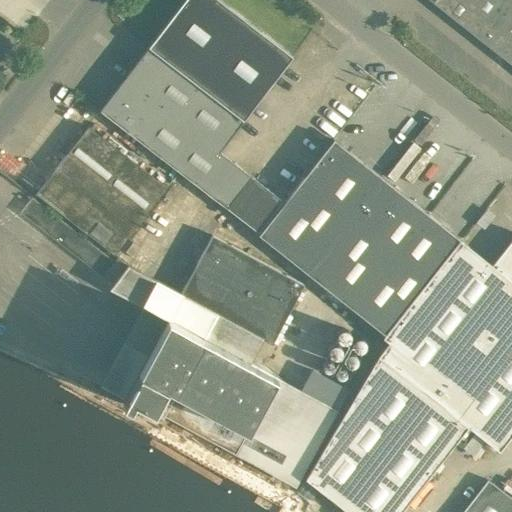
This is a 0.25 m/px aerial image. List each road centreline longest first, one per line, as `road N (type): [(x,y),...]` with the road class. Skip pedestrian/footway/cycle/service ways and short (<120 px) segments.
road 1 (unclassified): [(511,145),(327,0)]
road 2 (unclassified): [(0,124),(97,0)]
